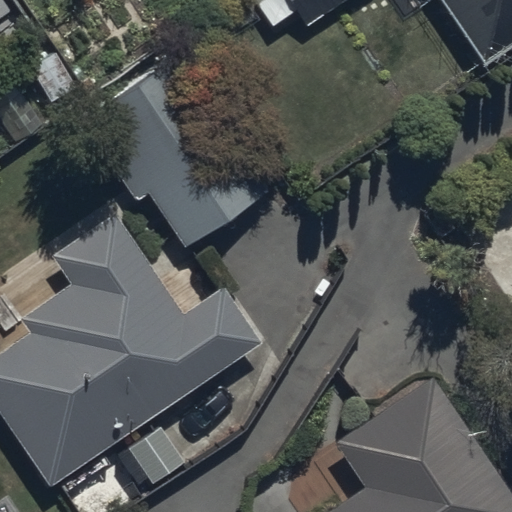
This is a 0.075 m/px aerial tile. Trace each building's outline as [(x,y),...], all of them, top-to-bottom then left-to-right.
[(340,0),(290,0),(306,23),(340,0)] [(511,0),(422,0),(464,64),(511,33),(511,0)] [(181,60),(101,110),(186,244),(266,193),(181,60)] [(0,368),(0,423),(42,484),(257,338),(222,287),(185,312),(117,212),(53,255),(89,308),(0,368)] [(511,511),(511,504),(432,387),(338,450),(369,496),(345,511),(511,511)]
